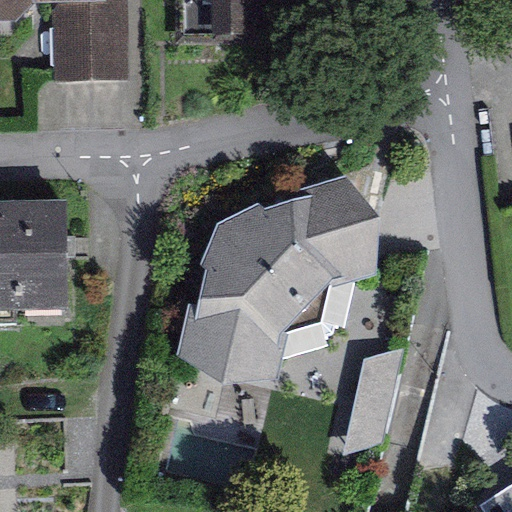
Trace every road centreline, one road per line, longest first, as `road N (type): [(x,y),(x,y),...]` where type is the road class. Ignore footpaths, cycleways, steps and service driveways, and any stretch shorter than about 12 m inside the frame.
road 1 (residential): [(138,155),(104,511)]
road 2 (residential): [(445,85),(138,155)]
road 3 (residential): [(445,85),(483,349),(499,372),(511,374)]
road 4 (residential): [(138,155),(0,155)]
